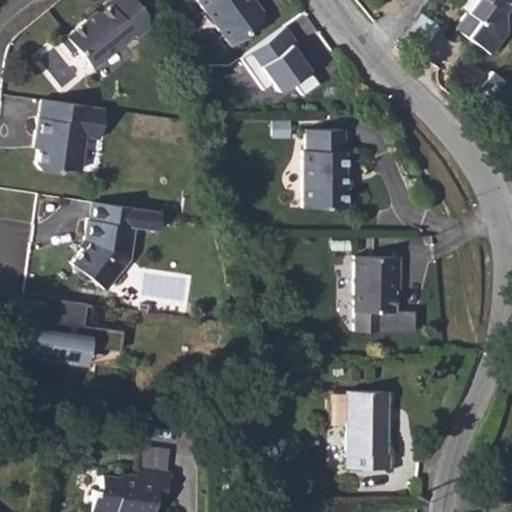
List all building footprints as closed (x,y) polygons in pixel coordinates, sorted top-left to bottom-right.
[(102,11),(70,34),(94,68),(126,46),(122,40),(135,31),(140,40),(152,32),(150,17),(137,0),(117,0),(114,3),(116,5),(104,14),(102,11)] [(241,27),(255,16),(257,7),(251,0),(196,0),(227,42),(240,32),(241,27)] [(478,0),(464,0),(462,4),(470,9),(459,25),(469,32),(480,15),(472,10),(478,0)] [(511,0),(478,0),(472,10),(480,15),(469,32),(489,45),(502,24),(509,14),(511,9),(511,0)] [(285,24),(241,56),(263,86),(272,81),(278,89),(292,79),(302,93),(318,83),(290,42),(296,39),(285,24)] [(96,102),(34,92),(29,130),(32,131),(28,157),(33,163),(48,165),(54,161),(73,164),(78,130),(92,133),(96,102)] [(344,131),(308,130),(307,152),(302,152),(301,209),(347,210),(348,186),(345,186),(346,151),(343,151),(344,131)] [(288,169),(288,193),(300,193),(300,169),(288,169)] [(139,205),(88,197),(85,216),(81,215),(79,233),(83,233),(82,237),(65,260),(69,263),(70,270),(79,277),(85,276),(100,287),(125,255),(129,224),(136,224),(153,226),(156,208),(139,205)] [(393,312),(394,277),(398,277),(398,257),(355,256),(353,331),(377,331),(378,312),(393,312)] [(74,323),(78,301),(41,295),(37,317),(25,315),(19,355),(68,363),(71,343),(79,344),(111,349),(114,329),(74,323)] [(73,378),(79,344),(71,343),(68,363),(19,355),(16,369),(73,378)] [(349,383),(345,461),(388,464),(389,447),(384,447),(387,385),(349,383)] [(107,475),(92,472),(90,489),(84,488),(80,511),(143,511),(146,494),(158,496),(162,470),(131,465),(129,474),(108,471),(107,475)] [(312,511),(313,503),(278,502),(278,511),(312,511)]
